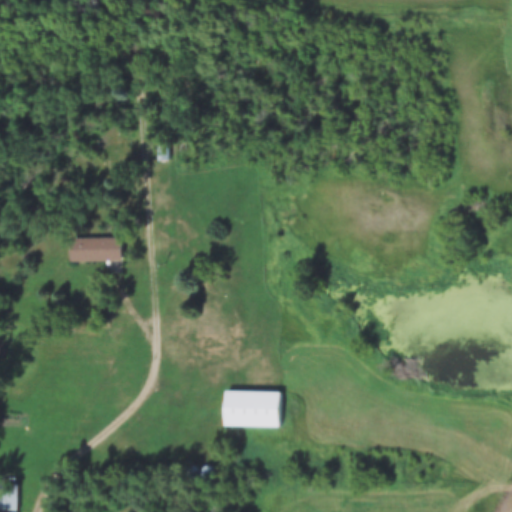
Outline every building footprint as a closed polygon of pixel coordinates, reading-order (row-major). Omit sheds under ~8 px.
[(151,133),(164,133),(164,153),(151,153),(151,133)] [(67,229),(118,229),(118,254),(67,254),(67,229)] [(222,384),(279,384),(279,420),(222,420),(222,384)] [(167,470),(171,468),(173,464),(171,460),(167,458),(163,460),(161,464),(163,468),(167,470)] [(180,470),(185,468),(186,464),(185,460),(180,458),(176,460),(175,464),(176,468),(180,470)] [(194,471),(198,469),(200,465),(198,460),(194,459),(190,460),(188,465),(190,469),(194,471)] [(209,471),(213,469),(215,465),(213,461),(209,459),(205,461),(203,465),(205,469),(209,471)] [(0,475),(16,475),(16,505),(0,505),(0,475)]
